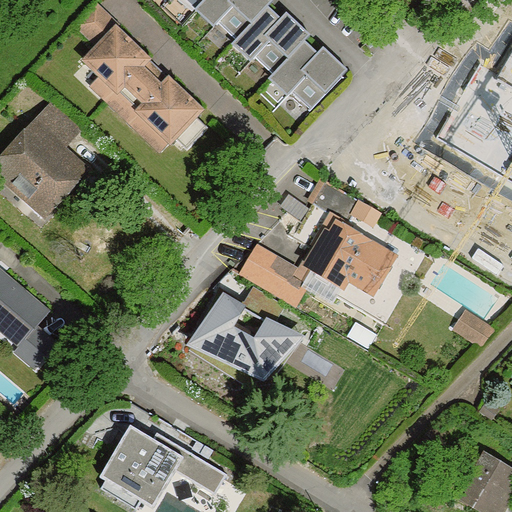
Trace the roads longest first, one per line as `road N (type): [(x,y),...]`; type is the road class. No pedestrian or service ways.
road 1 (residential): [(113,365),(296,158),(410,48)]
road 2 (residential): [(113,365),(355,511)]
road 3 (residential): [(0,488),(113,365)]
